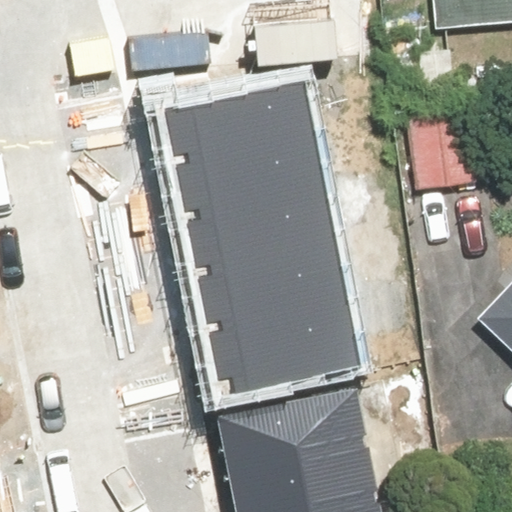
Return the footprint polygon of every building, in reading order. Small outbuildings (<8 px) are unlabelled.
[(511,0),(431,0),(433,23),(511,18),(511,0)] [(306,84),(175,106),(225,390),(356,368),(306,84)] [(476,105),(416,107),(418,189),(478,188),(476,105)] [(511,299),(489,325),(511,345),(511,299)] [(382,511),(359,390),(223,416),(241,511),(382,511)]
